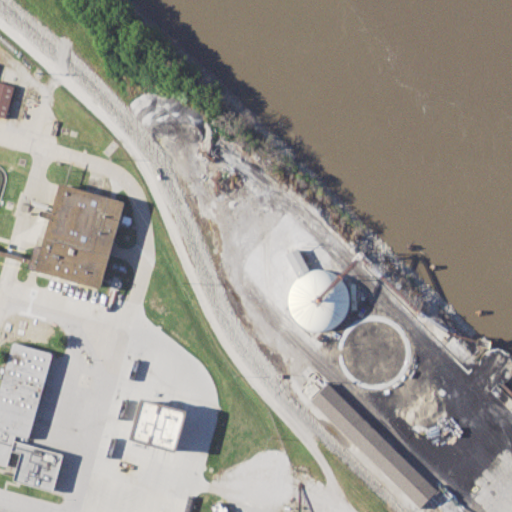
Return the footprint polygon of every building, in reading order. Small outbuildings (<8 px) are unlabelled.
[(0,82),(13,85),(4,118),(0,116),(0,82)] [(59,185),(123,203),(99,288),(29,268),(35,246),(41,248),(59,185)] [(293,321),(289,315),(286,308),(285,302),(285,295),(287,288),(289,283),(292,279),(295,275),(283,253),(295,246),(306,269),(311,269),(318,268),(326,270),(334,273),(341,279),(344,284),(346,290),(348,296),(348,301),(348,306),(347,310),(345,314),(343,317),(341,321),(338,323),(333,327),(328,330),(318,331),(310,332),(305,330),(301,328),(297,325),(293,321)] [(0,379),(11,341),(53,353),(26,443),(62,454),(51,490),(12,478),(20,453),(11,450),(6,467),(0,465),(0,379)] [(309,401),(327,382),(437,492),(420,510),(309,401)] [(185,409),(141,400),(133,440),(176,449),(185,409)]
